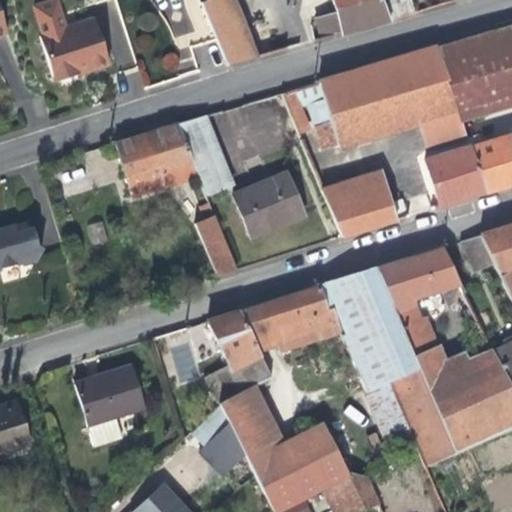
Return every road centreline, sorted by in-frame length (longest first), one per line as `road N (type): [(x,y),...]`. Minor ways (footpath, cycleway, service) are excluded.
road 1 (residential): [(511,1),(0,160)]
road 2 (residential): [(0,366),(511,209)]
